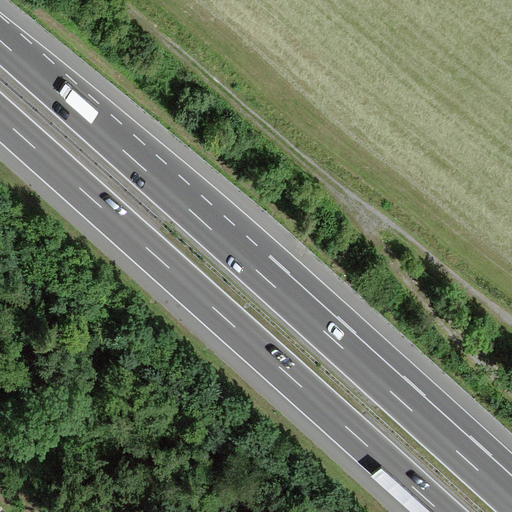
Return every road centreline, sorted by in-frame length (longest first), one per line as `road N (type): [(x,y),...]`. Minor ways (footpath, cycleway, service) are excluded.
road 1 (motorway): [(0,115),(441,511)]
road 2 (track): [(511,387),(432,307),(361,208),(122,0)]
road 3 (motorway): [(511,507),(192,213)]
road 4 (motorway): [(511,468),(192,213)]
road 5 (motorway): [(192,213),(0,42)]
road 6 (track): [(511,319),(361,208)]
